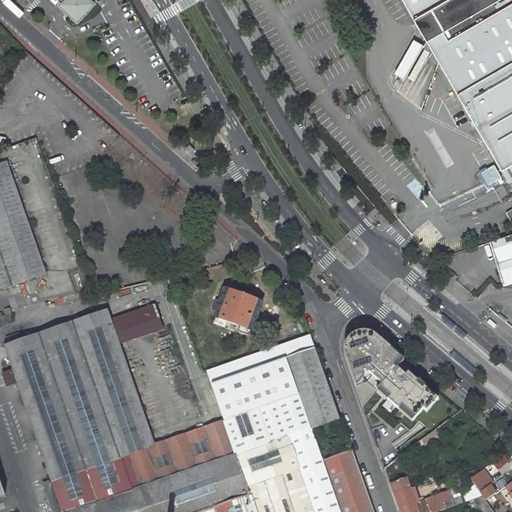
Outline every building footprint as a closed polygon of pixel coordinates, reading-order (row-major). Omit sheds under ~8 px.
[(88,0),(60,0),(57,3),(75,20),(91,2),(88,0)] [(511,0),(400,0),(410,17),(419,34),(396,76),(403,81),(397,92),(421,109),(439,65),(508,179),(511,176),(511,0)] [(500,178),(493,165),(480,172),(487,186),(500,178)] [(5,168),(0,169),(0,185),(9,182),(5,168)] [(9,182),(0,185),(0,293),(42,279),(9,182)] [(502,287),(511,284),(511,234),(488,242),(502,286),(502,287)] [(172,291),(186,287),(182,274),(167,278),(172,291)] [(237,289),(226,285),(224,292),(234,296),(237,289)] [(224,292),(223,292),(213,317),(214,317),(226,322),(239,326),(251,331),(261,305),(259,305),(249,301),(234,296),(224,292)] [(259,305),(262,298),(251,294),(249,301),(259,305)] [(162,331),(152,304),(108,319),(117,346),(162,331)] [(222,422),(153,446),(117,346),(108,319),(105,312),(4,348),(51,482),(39,486),(48,511),(373,511),(351,451),(321,461),(309,429),(340,418),(315,347),(209,385),(222,422)] [(467,335),(444,316),(441,321),(463,339),(467,335)] [(214,317),(212,324),(224,328),(226,322),(214,317)] [(496,325),(490,320),(487,323),(494,328),(496,325)] [(237,333),(248,337),(251,331),(239,326),(237,333)] [(363,406),(377,390),(412,422),(423,409),(427,412),(439,397),(400,365),(404,360),(373,333),(367,330),(360,330),(355,332),(351,336),(348,340),(346,346),(345,352),(346,358),(363,406)] [(476,370),(454,352),(450,356),(472,375),(476,370)] [(405,465),(441,438),(435,430),(401,456),(400,457),(405,465)] [(391,463),(397,471),(405,465),(400,457),(391,463)] [(420,465),(417,461),(408,467),(411,471),(414,469),(420,465)] [(418,476),(425,472),(420,465),(414,469),(418,476)] [(498,493),(483,472),(471,480),(472,481),(482,496),(486,502),(498,493)] [(410,489),(406,478),(402,480),(396,482),(390,484),(394,495),(410,489)] [(410,489),(394,495),(399,511),(434,511),(482,496),(472,481),(437,493),(441,503),(427,508),(423,496),(414,499),(410,489)] [(437,491),(423,496),(427,508),(441,503),(437,493),(437,491)]
